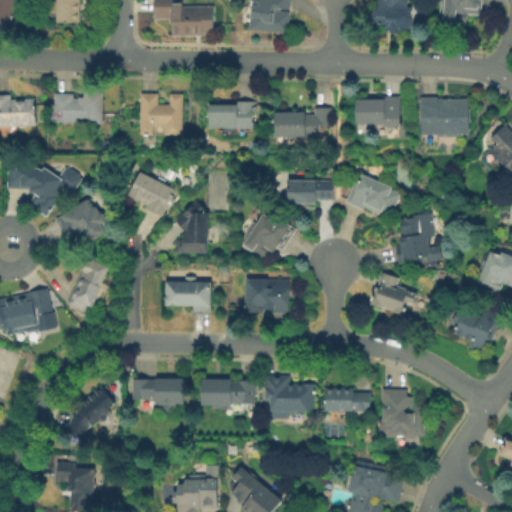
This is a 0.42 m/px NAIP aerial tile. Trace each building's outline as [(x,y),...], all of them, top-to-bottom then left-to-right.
[(0,0),(13,0),(13,28),(0,28),(0,0)] [(57,0),(80,0),(81,22),(57,22),(57,0)] [(155,0),(173,0),(173,3),(183,3),(183,6),(214,6),(214,33),(202,33),(202,36),(173,36),(172,24),(169,24),(169,19),(155,19),(155,0)] [(290,0),(290,9),(281,8),(280,11),(289,12),(288,33),(249,29),(251,7),(249,7),(249,0),(290,0)] [(408,0),(408,7),(412,7),(412,29),(402,28),(402,32),(390,32),(390,30),(385,30),(385,24),(373,24),(373,10),(378,10),(378,0),(408,0)] [(481,0),(481,15),(467,14),(466,25),(443,23),(444,0),(481,0)] [(55,94),(74,94),(74,98),(79,99),(79,97),(84,97),(84,92),(104,93),(103,124),(63,123),(63,121),(59,121),(58,122),(54,122),(52,120),(52,115),(53,114),(53,111),(54,111),(55,94)] [(141,93),(159,93),(159,104),(170,104),(170,93),(183,93),(182,135),(165,135),(165,126),(153,126),(153,135),(140,134),(141,93)] [(0,95),(10,95),(11,100),(35,98),(37,125),(28,125),(25,128),(21,128),(18,125),(0,126),(0,95)] [(401,96),(401,127),(384,127),(384,123),(356,123),(356,99),(383,99),(383,96),(401,96)] [(421,98),(439,97),(439,99),(469,99),(470,133),(422,134),(421,98)] [(256,102),(256,111),(252,111),(252,128),(237,128),(237,127),(209,127),(209,104),(235,104),(235,102),(256,102)] [(275,112),(305,112),(305,114),(315,114),(315,107),(332,107),(332,125),(316,125),(316,136),(276,137),(275,112)] [(505,124),(511,131),(511,172),(491,151),(496,145),(490,139),(505,124)] [(8,169),(16,170),(17,167),(39,168),(42,170),(44,168),(59,177),(65,168),(69,170),(73,170),(79,174),(79,176),(82,179),(74,192),(67,188),(55,207),(54,206),(48,217),(33,208),(36,203),(31,200),(35,194),(29,190),(7,188),(8,169)] [(162,217),(146,209),(148,205),(128,196),(140,171),(175,189),(172,197),(175,198),(173,204),(169,202),(162,217)] [(401,193),(391,215),(381,211),(379,213),(364,207),(363,209),(346,201),(355,182),(358,183),(362,174),(392,187),(392,189),(401,193)] [(334,200),(316,200),(316,204),(288,204),(288,180),(334,180),(334,200)] [(55,220),(88,199),(94,208),(96,207),(100,213),(103,214),(106,219),(105,223),(110,230),(94,240),(93,239),(80,248),(74,238),(71,239),(69,235),(66,236),(55,220)] [(196,199),(209,212),(208,253),(175,252),(175,240),(183,240),(183,233),(186,233),(186,231),(175,221),(196,199)] [(431,212),(434,235),(427,236),(428,246),(439,244),(441,259),(424,262),(423,259),(398,263),(395,246),(399,245),(398,237),(403,236),(400,220),(410,218),(410,216),(431,212)] [(296,229),(283,250),(278,246),(273,253),(268,250),(262,259),(243,246),(264,213),(273,219),(275,215),(296,229)] [(499,294),(477,286),(491,251),(500,255),(503,249),(511,252),(511,286),(503,283),(499,294)] [(110,267),(89,313),(68,303),(73,292),(75,293),(82,278),(85,279),(88,272),(79,268),(84,258),(93,262),(94,259),(110,267)] [(417,293),(414,304),(409,302),(405,315),(393,312),(393,310),(388,308),(387,312),(383,311),(383,308),(372,305),(382,272),(400,278),(398,286),(407,288),(406,290),(417,293)] [(211,282),(212,312),(194,312),(194,305),(166,305),(166,281),(185,281),(185,277),(196,277),(196,282),(211,282)] [(246,279),(290,279),(289,314),(273,314),(273,310),(264,310),(264,313),(245,313),(246,279)] [(1,299),(30,293),(29,292),(48,288),(53,314),(37,318),(39,324),(40,324),(41,328),(39,329),(38,330),(28,332),(28,331),(24,332),(23,331),(20,331),(20,333),(8,335),(6,325),(3,323),(1,316),(3,312),(1,299)] [(503,314),(491,342),(487,340),(482,352),(471,347),(473,340),(454,332),(457,325),(452,323),(458,309),(480,318),(484,306),(503,314)] [(315,411),(297,411),(297,413),(294,416),(290,416),(287,414),(287,418),(269,418),(269,411),(267,411),(268,401),(265,401),(265,376),(290,376),(290,383),(316,384),(315,411)] [(133,380),(156,380),(156,378),(185,378),(184,404),(176,404),(176,408),(171,408),(171,413),(161,413),(162,409),(156,409),(156,400),(133,400),(133,380)] [(256,381),(256,405),(230,405),(230,410),(221,410),(221,408),(213,408),(213,405),(202,405),(202,379),(232,379),(232,381),(256,381)] [(102,386),(116,403),(114,404),(115,406),(111,409),(109,408),(109,409),(111,412),(108,415),(109,416),(108,420),(104,423),(101,422),(101,421),(88,431),(85,439),(66,433),(73,414),(76,415),(79,407),(81,406),(79,404),(102,386)] [(371,411),(345,411),(343,413),(338,413),(336,411),(325,411),(326,388),(354,388),(354,392),(371,392),(371,411)] [(382,389),(408,389),(407,396),(413,396),(413,406),(427,406),(426,436),(415,436),(415,438),(387,437),(387,434),(382,430),(380,430),(380,418),(382,418),(382,389)] [(506,436),(511,438),(511,466),(510,466),(511,460),(499,455),(506,436)] [(58,462),(77,463),(77,468),(96,469),(93,509),(85,508),(85,511),(71,511),(72,491),(68,491),(68,482),(57,481),(58,462)] [(329,463),(338,466),(336,475),(326,473),(329,463)] [(345,511),(380,511),(383,499),(397,502),(402,475),(351,464),(345,489),(350,490),(345,511)] [(177,511),(177,503),(173,503),(174,491),(177,491),(177,483),(185,483),(185,479),(193,479),(193,474),(206,474),(206,465),(219,465),(219,508),(201,508),(201,511),(177,511)] [(241,467),(247,472),(249,470),(257,477),(256,479),(283,500),(273,511),(244,511),(241,509),(242,507),(235,500),(236,498),(231,494),(239,484),(232,478),(241,467)]
